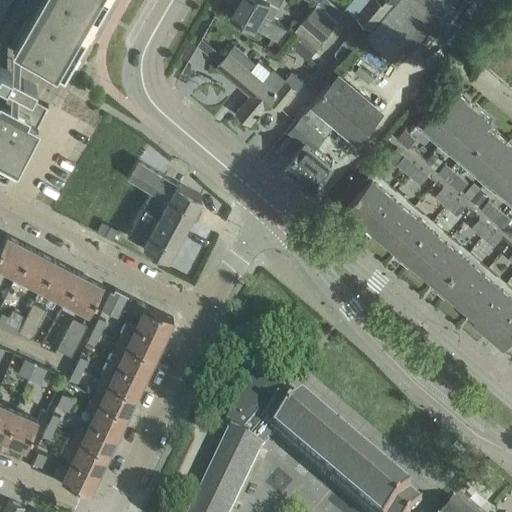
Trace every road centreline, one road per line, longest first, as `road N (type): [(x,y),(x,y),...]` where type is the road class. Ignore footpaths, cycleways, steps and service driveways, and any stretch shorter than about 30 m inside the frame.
road 1 (tertiary): [(275,207),(351,309),(473,421),(511,442)]
road 2 (tertiary): [(494,387),(275,207)]
road 3 (tertiary): [(275,207),(169,121),(143,83),(141,64),(173,0)]
road 4 (residential): [(208,311),(0,197)]
road 5 (residential): [(112,511),(208,311)]
